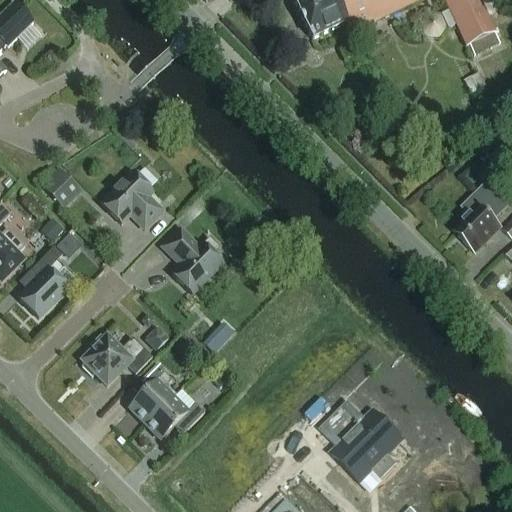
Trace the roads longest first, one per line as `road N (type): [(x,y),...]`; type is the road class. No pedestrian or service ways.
road 1 (tertiary): [(511,350),(199,29)]
road 2 (unclassified): [(141,511),(13,383)]
road 3 (residential): [(88,72),(124,98),(199,29)]
road 4 (residential): [(13,383),(112,287)]
